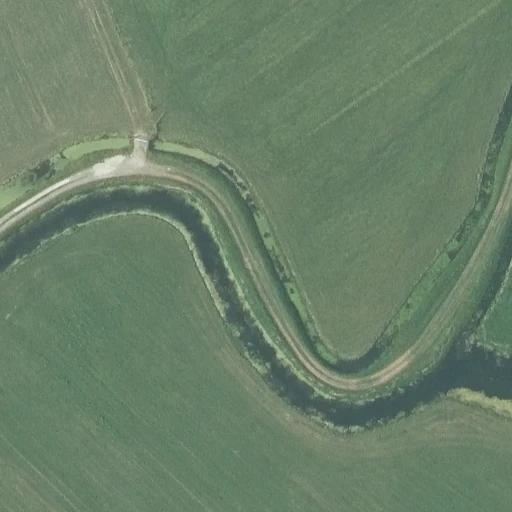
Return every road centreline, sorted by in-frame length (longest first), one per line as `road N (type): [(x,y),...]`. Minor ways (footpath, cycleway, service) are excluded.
road 1 (track): [(86,0),(142,136),(135,169)]
road 2 (track): [(0,228),(23,208),(107,169),(130,170)]
